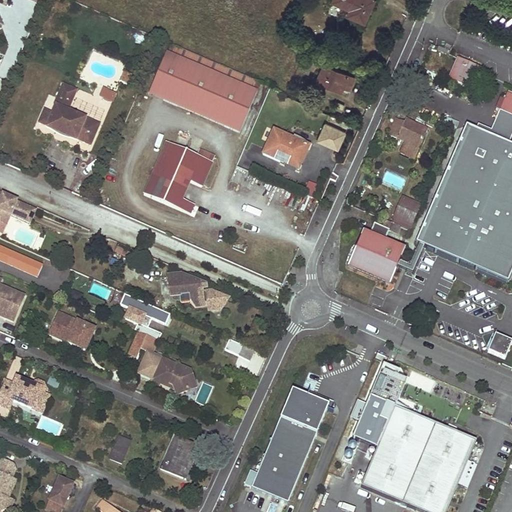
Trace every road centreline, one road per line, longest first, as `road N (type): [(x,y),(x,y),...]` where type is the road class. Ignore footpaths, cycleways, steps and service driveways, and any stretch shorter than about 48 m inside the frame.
road 1 (residential): [(311,309),(312,263),(432,0)]
road 2 (residential): [(202,511),(286,335),(311,309)]
road 3 (residential): [(511,387),(335,308),(311,309)]
road 4 (unknown): [(170,242),(132,188),(128,163),(162,118),(217,135)]
road 5 (unknown): [(423,304),(438,267),(477,279),(511,307)]
